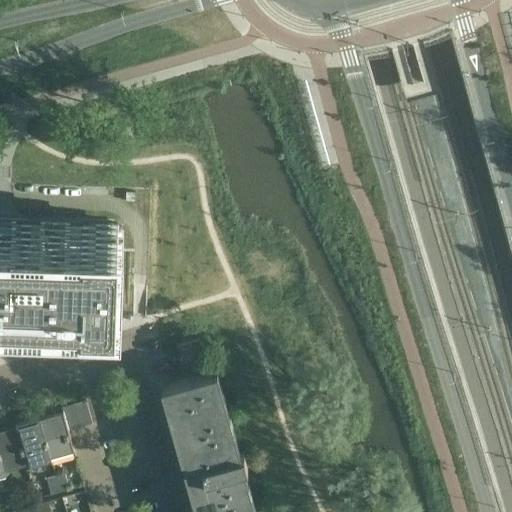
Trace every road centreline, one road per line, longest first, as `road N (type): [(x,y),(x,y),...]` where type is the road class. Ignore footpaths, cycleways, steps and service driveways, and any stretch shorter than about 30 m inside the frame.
road 1 (secondary): [(358,0),(510,511)]
road 2 (tertiary): [(327,11),(483,511)]
road 3 (secondary): [(511,296),(429,0)]
road 4 (residential): [(171,511),(122,346),(0,381)]
road 5 (tertiary): [(0,71),(220,0)]
road 6 (tertiary): [(511,196),(457,0)]
